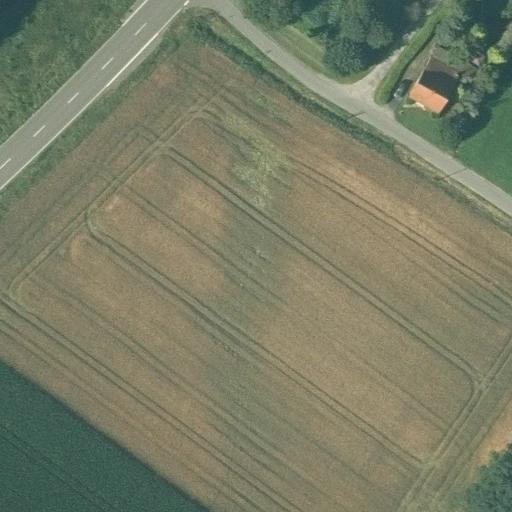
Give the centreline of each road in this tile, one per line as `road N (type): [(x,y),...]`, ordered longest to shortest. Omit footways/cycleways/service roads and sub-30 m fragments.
road 1 (unclassified): [(209,0),(316,85),(511,211)]
road 2 (secondary): [(166,0),(0,166)]
